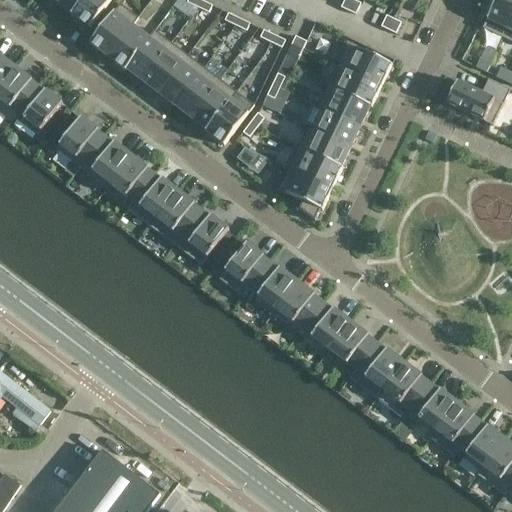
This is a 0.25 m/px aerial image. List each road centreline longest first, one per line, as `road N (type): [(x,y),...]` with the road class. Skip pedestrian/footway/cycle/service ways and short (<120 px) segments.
road 1 (residential): [(327,264),(0,14)]
road 2 (tertiary): [(295,511),(0,287)]
road 3 (residential): [(510,399),(327,264)]
road 4 (residential): [(327,264),(407,109)]
road 5 (residential): [(460,0),(407,109)]
